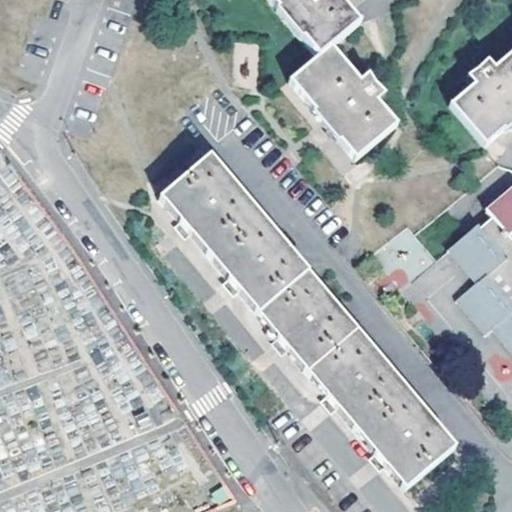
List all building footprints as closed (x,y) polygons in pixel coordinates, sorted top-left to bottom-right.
[(270,0),(318,59),(291,82),(355,160),(368,149),(396,126),(377,102),(388,93),(377,84),(371,73),(363,80),(350,65),(334,45),(362,22),(343,0),(270,0)] [(402,11),(394,12),(398,29),(406,27),(402,11)] [(472,85),(449,104),(483,145),(503,130),(500,128),(511,118),(511,52),(493,68),(487,60),(467,78),(472,85)] [(238,293),(404,490),(454,448),(210,158),(160,200),(228,280),(238,293)] [(480,220),(447,247),(474,281),(455,296),(483,333),(490,328),(511,355),(511,238),(507,232),(511,228),(511,184),(490,202),(496,210),(482,223),(480,220)] [(280,403),(285,399),(273,385),(268,389),(280,403)] [(238,501),(228,486),(211,497),(219,509),(238,501)] [(425,511),(416,501),(409,506),(414,511),(425,511)]
